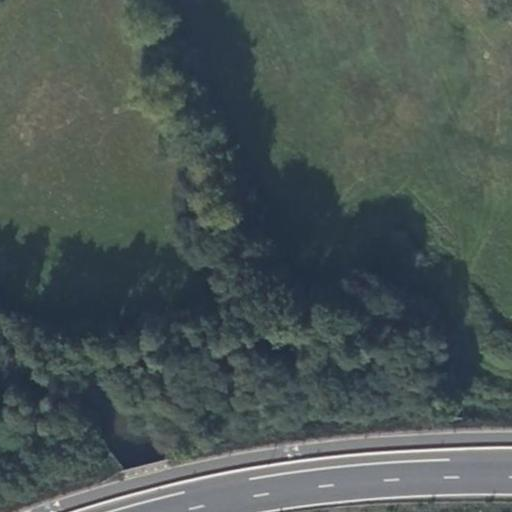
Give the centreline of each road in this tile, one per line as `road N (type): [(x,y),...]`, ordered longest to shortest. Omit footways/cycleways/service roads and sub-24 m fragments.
road 1 (primary): [(511,476),(337,483),(172,511)]
road 2 (track): [(465,267),(451,287),(451,357),(511,381)]
